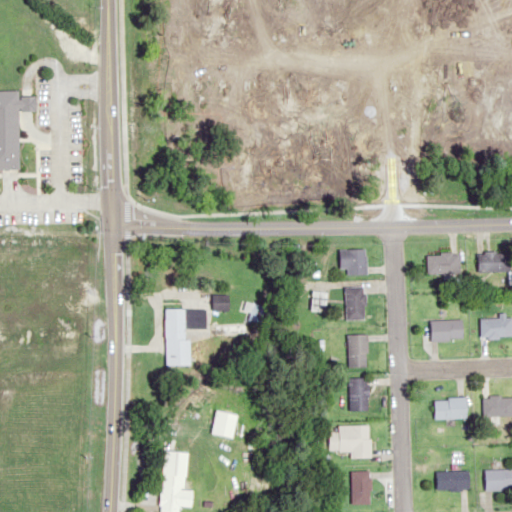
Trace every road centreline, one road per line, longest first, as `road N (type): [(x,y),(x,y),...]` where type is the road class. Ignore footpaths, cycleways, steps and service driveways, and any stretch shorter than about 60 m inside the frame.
road 1 (residential): [(105,511),(111,340),(103,0)]
road 2 (residential): [(511,221),(109,226)]
road 3 (track): [(105,67),(410,67)]
road 4 (residential): [(399,511),(389,225)]
road 5 (track): [(410,224),(411,0)]
